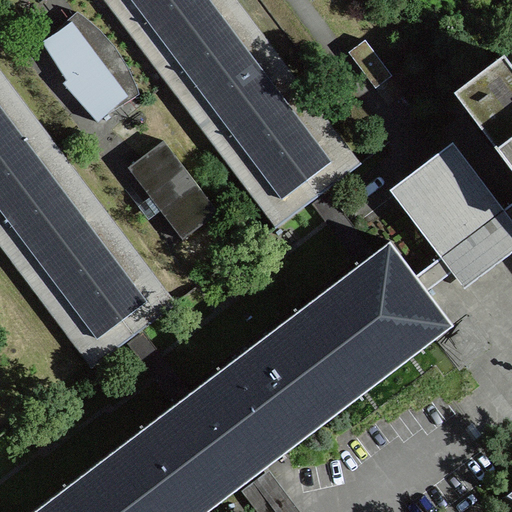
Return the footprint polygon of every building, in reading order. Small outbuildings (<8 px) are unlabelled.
[(365,167),(239,0),(105,0),(280,231),(311,208),(332,192),(365,167)] [(63,86),(98,124),(127,99),(70,24),(42,44),(68,83),(63,86)] [(511,60),(504,51),(451,91),(511,171),(511,60)] [(180,299),(0,63),(0,250),(90,368),(121,344),(146,325),(180,299)] [(454,142),(388,192),(439,259),(449,274),(461,289),(511,251),(511,218),(504,209),(454,142)] [(129,172),(183,242),(218,215),(164,145),(129,172)] [(332,192),(311,208),(352,265),(374,249),(332,192)] [(208,511),(454,325),(428,291),(416,277),(387,238),(374,249),(352,265),(193,386),(168,405),(27,511),(208,511)] [(439,259),(416,277),(428,291),(449,274),(439,259)] [(146,325),(121,344),(168,405),(193,386),(146,325)] [(511,490),(503,497),(511,508),(511,490)]
